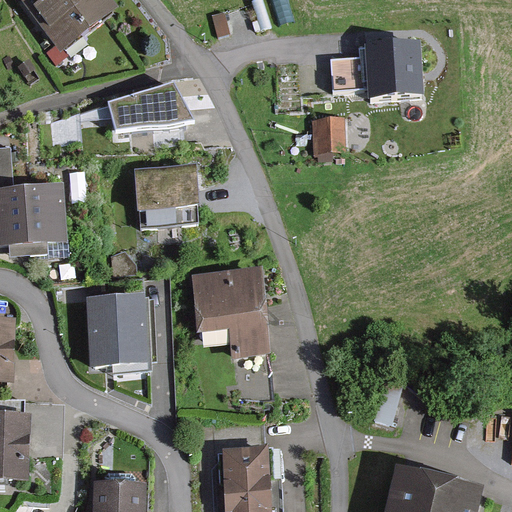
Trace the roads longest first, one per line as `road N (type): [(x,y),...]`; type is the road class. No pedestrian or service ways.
road 1 (residential): [(340,511),(333,436),(254,163),(205,63)]
road 2 (residential): [(178,511),(165,445),(57,382),(33,300),(0,279)]
road 3 (residential): [(205,63),(0,119)]
road 4 (unknown): [(165,445),(153,291)]
